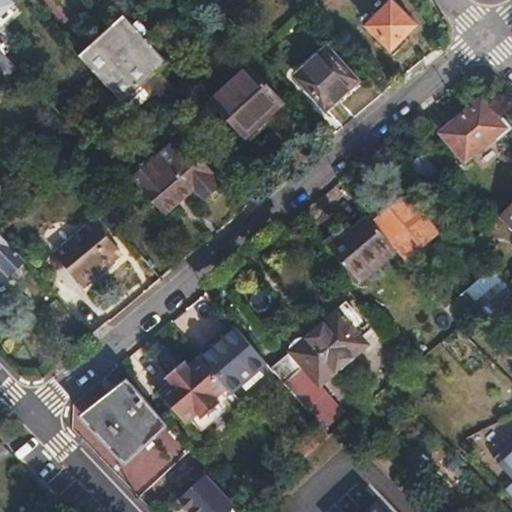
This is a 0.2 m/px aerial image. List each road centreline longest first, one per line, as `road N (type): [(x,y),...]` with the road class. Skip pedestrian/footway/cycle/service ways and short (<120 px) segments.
road 1 (residential): [(33,412),(487,34)]
road 2 (residential): [(126,511),(33,412)]
